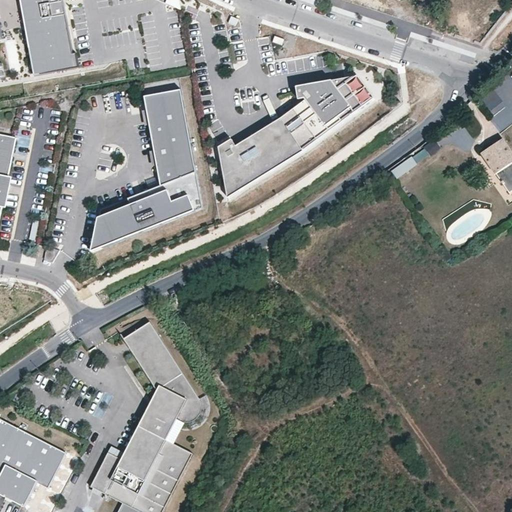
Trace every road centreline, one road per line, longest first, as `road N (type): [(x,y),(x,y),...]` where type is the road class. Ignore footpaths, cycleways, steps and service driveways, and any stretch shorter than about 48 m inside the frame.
road 1 (residential): [(468,86),(408,141),(260,243),(89,325)]
road 2 (residential): [(255,0),(420,56),(468,86)]
